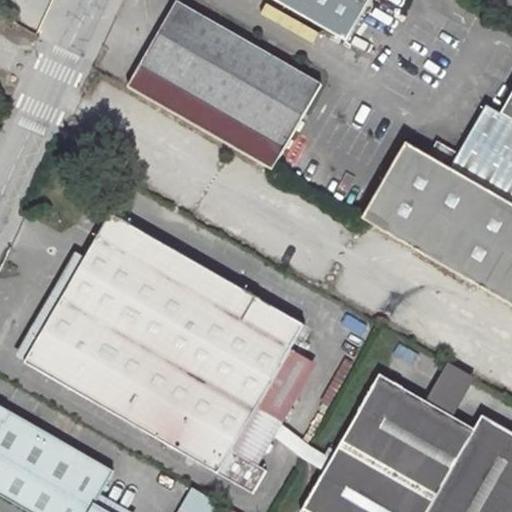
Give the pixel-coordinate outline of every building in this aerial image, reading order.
[(369,0),(268,0),(346,42),(369,0)] [(176,3),(124,88),(271,172),(321,85),(176,3)] [(483,107),(455,155),(436,144),(427,159),(383,235),(511,308),(511,91),(497,117),(483,107)] [(404,146),(360,222),(383,235),(427,159),(404,146)] [(113,215),(27,362),(241,486),(254,462),(236,452),(262,407),(308,328),(113,215)] [(511,511),(511,437),(477,417),(470,429),(375,375),(296,511),(511,511)] [(0,406),(0,495),(29,511),(107,511),(90,502),(109,469),(82,453),(78,462),(57,451),(62,442),(0,406)] [(236,452),(254,462),(256,463),(283,420),(262,407),(236,452)] [(57,451),(78,462),(82,453),(62,442),(57,451)] [(172,511),(214,511),(219,503),(187,486),(172,511)]
